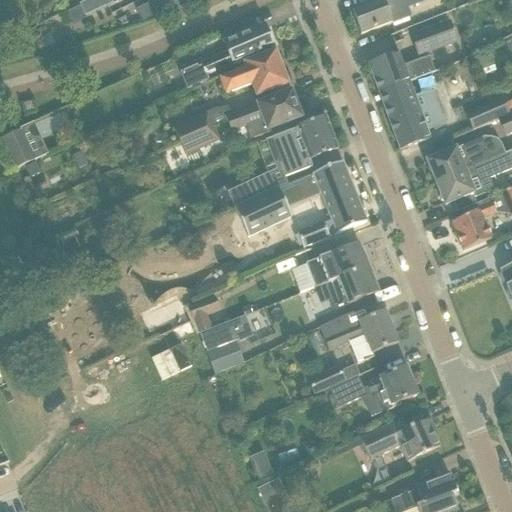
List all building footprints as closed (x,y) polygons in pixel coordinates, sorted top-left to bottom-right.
[(157,0),(148,5),(136,11),(142,22),(154,16),(155,19),(194,0),(157,0)] [(380,0),(370,4),(351,11),(360,36),(379,29),(391,24),(388,15),(382,0),(380,0)] [(79,6),(67,12),(73,24),(85,18),(84,15),(79,6)] [(417,58),(457,43),(449,22),(409,37),(417,58)] [(198,66),(180,74),(187,91),(208,81),(206,77),(272,48),(271,46),(272,43),(270,37),(267,35),(263,27),(224,44),(228,53),(200,64),(201,66),(198,68),(198,66)] [(254,98),(286,85),(274,54),(244,65),(245,70),(218,80),(224,96),(250,87),(254,98)] [(428,57),(402,67),(397,54),(367,65),(378,94),(434,73),(428,57)] [(378,94),(389,123),(399,152),(429,141),(425,131),(432,129),(444,123),(433,92),(419,95),(413,97),(408,83),(434,73),(378,94)] [(230,118),(225,119),(226,122),(227,123),(231,133),(244,128),(249,139),(272,130),(271,129),(299,119),(290,94),(232,117),(230,118)] [(511,102),(505,106),(503,101),(464,117),(471,133),(489,125),(489,124),(511,114),(511,102)] [(25,115),(35,112),(32,102),(22,105),(25,115)] [(179,142),(212,128),(206,114),(173,129),(179,142)] [(505,137),(511,134),(511,114),(489,124),(489,125),(498,121),(505,137)] [(297,130),(280,136),(290,163),(286,164),(291,178),(314,169),(311,161),(337,151),(325,118),(306,125),(297,128),(297,130)] [(185,156),(218,141),(212,128),(179,142),(185,156)] [(15,170),(34,161),(20,131),(1,139),(15,170)] [(500,147),(495,141),(488,138),(481,139),(425,162),(435,185),(510,153),(504,155),(500,147)] [(78,171),(87,167),(81,153),(72,157),(78,171)] [(488,180),(511,169),(511,157),(510,153),(435,185),(444,207),(471,195),(472,199),(492,191),(488,180)] [(35,163),(25,168),(30,178),(40,173),(35,163)] [(253,199),(233,209),(248,240),(290,220),(285,210),(319,197),(323,206),(329,221),(296,235),(302,249),(347,231),(366,223),(354,193),(342,164),(323,171),(310,177),(311,179),(277,193),(275,189),(272,190),(253,199)] [(271,190),(265,177),(246,186),(253,199),(271,190)] [(45,182),(35,187),(38,193),(48,188),(45,182)] [(464,219),(451,224),(463,253),(493,241),(484,220),(498,214),(498,213),(508,215),(510,220),(511,219),(511,190),(475,206),(471,208),(461,212),(464,219)] [(359,247),(359,246),(306,267),(312,282),(315,289),(316,289),(367,268),(359,247)] [(511,265),(500,270),(507,286),(506,286),(511,299),(511,265)] [(378,292),(377,293),(367,268),(316,289),(321,303),(327,301),(331,312),(378,293),(378,292)] [(51,289),(54,273),(36,270),(33,286),(51,289)] [(213,298),(188,308),(198,335),(211,330),(205,315),(218,310),(213,298)] [(369,356),(397,344),(384,313),(345,329),(341,320),(318,330),(329,353),(348,345),(356,365),(370,359),(369,356)] [(211,330),(198,335),(206,354),(237,342),(238,343),(251,337),(243,318),(211,330)] [(398,404),(417,396),(406,368),(365,384),(369,395),(365,397),(357,379),(345,385),(345,384),(328,391),(336,410),(361,399),(369,420),(399,408),(398,404)] [(328,391),(345,384),(339,370),(307,383),(312,397),(328,390),(328,391)] [(0,437),(20,428),(31,450),(57,437),(41,403),(22,412),(12,392),(0,398),(0,437)] [(211,400),(204,404),(209,415),(216,411),(211,400)] [(174,404),(135,421),(146,444),(184,426),(174,404)] [(216,411),(209,415),(214,426),(221,422),(216,411)] [(425,421),(406,430),(401,420),(359,440),(362,445),(370,463),(399,449),(406,464),(438,449),(425,421)] [(184,426),(146,444),(156,465),(194,448),(184,426)] [(222,435),(215,438),(220,449),(227,446),(222,435)] [(359,440),(345,446),(348,452),(362,445),(359,440)] [(194,448),(156,465),(166,488),(204,470),(194,448)] [(47,477),(23,488),(27,499),(30,498),(35,509),(35,510),(102,479),(101,476),(99,471),(92,458),(62,472),(68,485),(54,492),(47,477)] [(269,466),(255,472),(259,480),(273,474),(269,466)] [(417,491),(390,501),(394,511),(410,511),(416,510),(417,511),(456,511),(458,511),(452,496),(456,494),(449,475),(430,482),(416,487),(417,491)] [(35,509),(31,511),(85,511),(112,500),(111,497),(108,492),(102,479),(35,510),(35,509)] [(279,479),(257,489),(267,511),(287,511),(293,510),(279,479)] [(204,488),(196,491),(201,502),(209,499),(204,488)] [(184,511),(179,499),(151,511),(184,511)] [(112,500),(85,511),(117,511),(116,508),(113,503),(112,500)]
